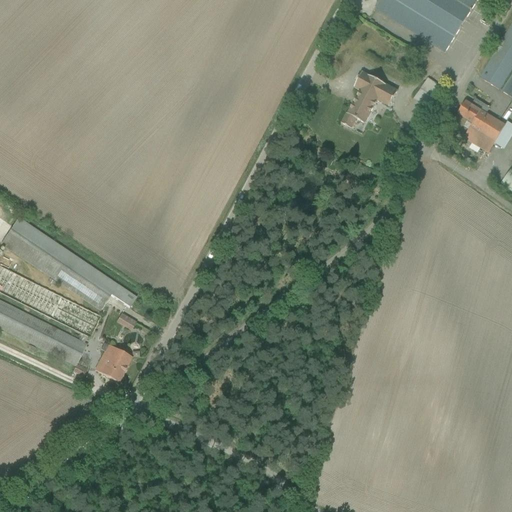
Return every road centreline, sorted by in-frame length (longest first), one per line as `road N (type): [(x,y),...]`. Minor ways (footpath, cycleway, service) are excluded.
road 1 (unclassified): [(133,414),(378,221),(511,1)]
road 2 (unclassified): [(133,414),(349,0)]
road 3 (unclassified): [(312,511),(262,468),(133,414)]
road 4 (unclassified): [(133,414),(3,511)]
road 5 (track): [(133,414),(0,348)]
